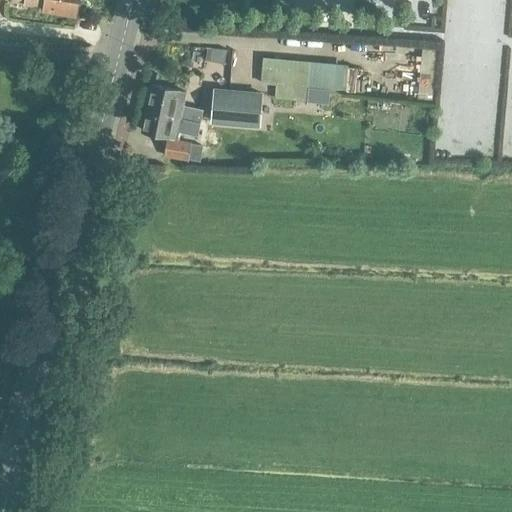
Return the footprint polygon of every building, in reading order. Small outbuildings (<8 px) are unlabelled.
[(44,0),(43,6),(42,12),(76,17),(78,0),(44,0)] [(435,99),(440,49),(422,48),(417,97),(435,99)] [(263,57),(261,83),(276,84),(275,99),(307,101),(308,87),(310,61),(263,57)] [(152,84),(147,110),(182,117),(201,121),(203,108),(184,104),(186,91),(152,84)] [(214,88),(211,123),(260,127),(261,115),(263,93),(263,92),(214,88)] [(147,110),(143,130),(178,137),(179,131),(189,133),(188,137),(197,139),(197,135),(198,135),(201,121),(182,117),(147,110)] [(201,161),(203,145),(168,139),(165,154),(188,158),(201,161)]
